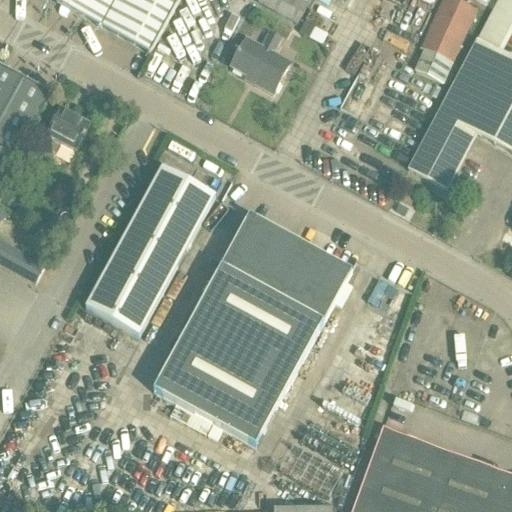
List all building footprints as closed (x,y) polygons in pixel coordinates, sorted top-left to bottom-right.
[(40,0),(149,59),(181,0),(40,0)] [(297,28),(308,8),(292,0),(260,0),(257,6),(297,28)] [(444,89),(453,67),(477,13),(446,0),(443,0),(420,52),(423,54),(414,75),(444,89)] [(314,31),(304,26),(299,36),(322,48),(328,38),(315,30),(314,31)] [(275,59),(283,43),(269,35),(260,51),(246,44),(231,72),(256,86),(254,89),(273,99),(290,68),(275,59)] [(511,156),(511,63),(477,45),(410,173),(445,192),(474,137),(511,156)] [(0,190),(50,99),(0,71),(0,190)] [(76,158),(91,131),(61,115),(39,156),(52,163),(59,149),(76,158)] [(138,343),(215,202),(162,173),(85,314),(138,343)] [(13,213),(18,203),(5,197),(0,206),(13,213)] [(256,452),(271,426),(291,387),(324,328),(352,276),(249,221),(221,272),(189,332),(153,396),(176,409),(169,421),(206,441),(212,428),(256,452)] [(0,269),(35,289),(46,270),(0,244),(0,269)] [(511,511),(511,485),(381,438),(353,511),(511,511)] [(323,511),(323,502),(274,504),(273,511),(323,511)]
